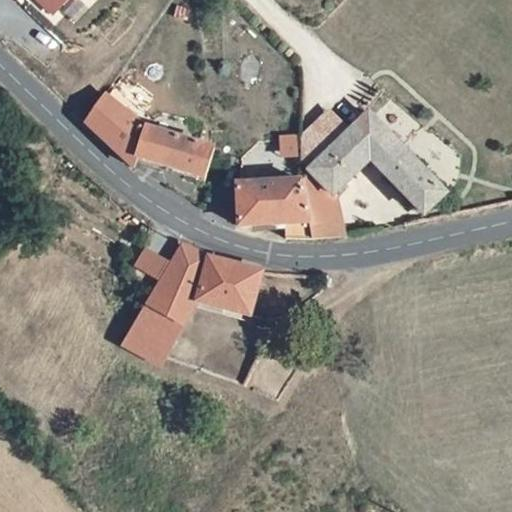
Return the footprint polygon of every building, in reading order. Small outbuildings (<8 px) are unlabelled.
[(39,0),(58,17),(74,0),(39,0)] [(106,94),(88,121),(137,170),(141,157),(207,177),(216,148),(146,123),(106,94)] [(439,191),(363,113),(302,168),(325,190),(362,156),(415,212),(439,191)] [(302,168),(292,177),(290,179),(310,241),(341,240),(325,190),(302,168)] [(245,230),(287,228),(288,239),(304,240),(310,241),(290,179),(244,183),(245,230)] [(209,259),(212,253),(182,243),(124,349),(165,371),(169,366),(175,353),(200,300),(250,315),(264,274),(209,259)]
